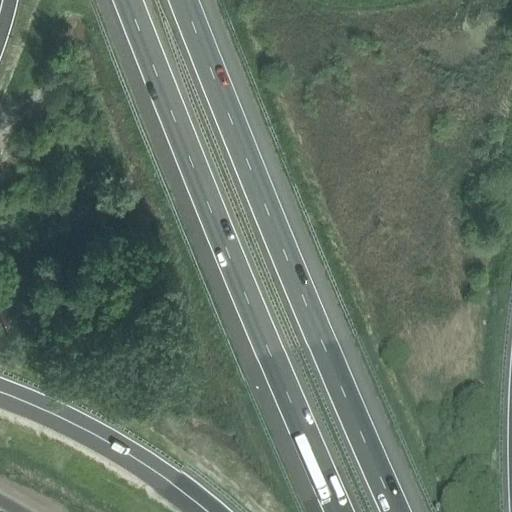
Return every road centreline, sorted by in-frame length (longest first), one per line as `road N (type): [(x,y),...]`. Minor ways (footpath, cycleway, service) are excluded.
road 1 (motorway): [(397,511),(189,0)]
road 2 (motorway): [(133,0),(340,511)]
road 3 (motorway): [(0,386),(76,417),(186,482),(220,511)]
